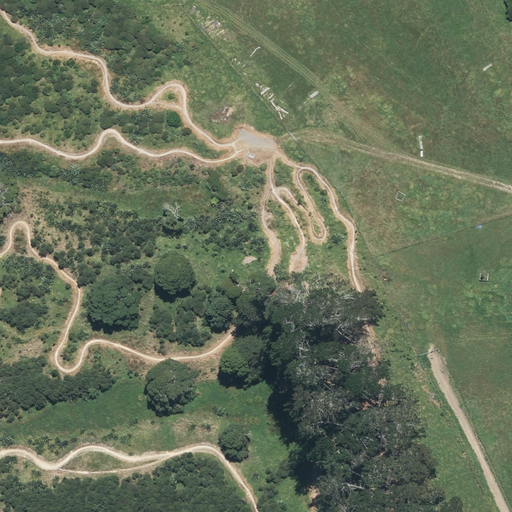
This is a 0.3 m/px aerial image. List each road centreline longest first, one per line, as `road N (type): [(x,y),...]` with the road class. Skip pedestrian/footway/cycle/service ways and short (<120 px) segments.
road 1 (unknown): [(511,189),(304,134),(276,140),(273,150)]
road 2 (unknown): [(506,511),(438,367)]
